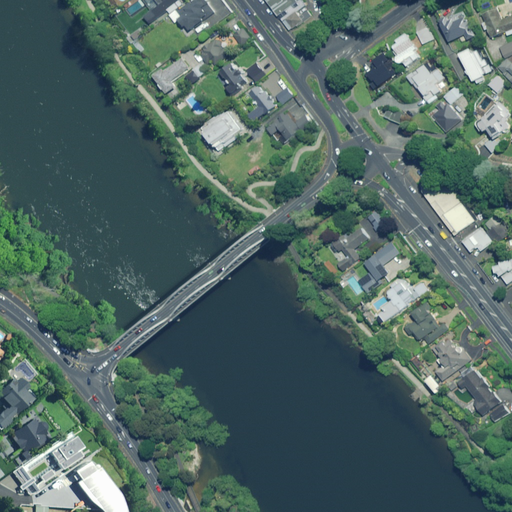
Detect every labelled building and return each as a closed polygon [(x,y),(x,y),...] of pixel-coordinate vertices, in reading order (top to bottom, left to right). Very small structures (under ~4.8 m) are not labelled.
[(143,0),(153,12),(145,18),(150,25),(168,11),(170,14),(184,4),(181,0),(180,0),(143,0)] [(184,27),(180,30),(186,38),(198,29),(196,26),(214,13),(204,0),(192,0),(178,11),(182,18),(179,20),(184,27)] [(309,17),(296,0),(265,0),(289,32),(309,17)] [(511,15),(503,20),(498,8),(483,14),(487,23),(483,24),(485,29),(488,28),(492,38),(506,33),(508,36),(511,34),(511,15)] [(437,22),(445,40),(447,39),(449,43),(462,37),(464,43),(476,38),(473,31),(464,11),(437,22)] [(433,40),(426,27),(415,32),(422,45),(433,40)] [(251,39),(241,28),(233,36),(242,46),(251,39)] [(143,35),(140,31),(133,36),(136,41),(143,35)] [(416,49),(406,35),(397,41),(399,44),(394,48),(400,56),(397,58),(402,65),(404,63),(407,67),(419,58),(414,51),(416,49)] [(217,42),(215,39),(200,50),(202,53),(197,56),(205,67),(210,63),(214,68),(231,54),(220,40),(217,42)] [(506,59),(511,56),(511,41),(500,49),(506,59)] [(474,54),(472,49),(462,54),(475,82),(485,77),(485,75),(493,72),(487,60),(485,61),(480,51),(474,54)] [(390,62),(393,60),(385,50),(371,62),(373,66),(365,72),(374,83),(376,81),(380,87),(398,72),(390,62)] [(185,59),(165,72),(164,70),(155,76),(167,95),(178,87),(174,81),(192,69),(185,59)] [(511,62),(508,59),(499,69),(506,74),(505,75),(511,81),(511,62)] [(266,76),(256,62),(246,70),(256,83),(266,76)] [(241,68),(238,70),(236,68),(235,69),(232,65),(222,73),(228,81),(222,86),(229,93),(231,91),(234,94),(249,83),(244,76),(246,74),(241,68)] [(207,74),(201,66),(186,77),(192,85),(207,74)] [(419,89),(425,96),(423,98),(428,105),(435,99),(434,97),(435,96),(441,92),(436,85),(444,79),(437,70),(432,75),(425,66),(408,78),(418,90),(419,89)] [(507,84),(497,76),(489,85),(498,94),(507,84)] [(266,91),(262,85),(243,98),(248,105),(251,103),(254,106),(257,104),(260,108),(249,115),(254,122),(277,107),(266,91)] [(288,87),(276,96),(284,107),(296,98),(288,87)] [(461,96),(454,88),(443,97),(450,105),(461,96)] [(444,106),(440,101),(435,105),(440,111),(432,118),(445,133),(461,119),(447,103),(444,106)] [(302,118),(295,106),(286,113),(285,111),(279,115),(281,117),(265,127),(275,142),(280,139),(284,144),(303,131),(304,133),(314,127),(306,115),(302,118)] [(505,118),(498,109),(481,124),(486,131),(493,140),(509,127),(503,120),(505,118)] [(230,112),(228,114),(225,110),(212,120),(215,123),(206,130),(222,151),(245,135),(242,131),(244,130),(230,112)] [(235,170),(229,162),(225,165),(231,173),(235,170)] [(426,179),(421,183),(420,191),(454,236),(473,221),(444,184),(435,190),(426,179)] [(378,210),(366,218),(375,232),(387,223),(378,210)] [(481,227),(493,243),(495,245),(511,233),(497,215),(481,227)] [(493,243),(481,227),(463,242),(472,254),(478,249),(481,253),(493,243)] [(361,228),(347,238),(343,232),(326,245),(336,258),(344,252),(348,257),(338,264),(344,272),(361,259),(355,250),(369,239),(361,228)] [(381,281),(390,274),(383,266),(400,253),(391,241),(374,255),(375,256),(365,265),(371,272),(359,281),(369,294),(383,284),(381,281)] [(501,260),(493,266),(491,268),(499,278),(501,277),(507,286),(511,281),(511,256),(503,262),(501,260)] [(428,291),(422,283),(415,289),(421,297),(428,291)] [(402,311),(416,301),(411,296),(414,294),(408,286),(405,289),(402,284),(389,294),(393,300),(392,301),(378,311),(387,323),(402,311)] [(432,309),(427,302),(411,314),(416,321),(405,329),(411,337),(416,333),(421,341),(425,338),(429,345),(449,330),(445,324),(440,327),(429,312),(432,309)] [(433,349),(441,359),(438,361),(444,368),(437,373),(444,381),(472,360),(469,356),(461,346),(457,349),(451,341),(455,337),(452,334),(433,349)] [(478,407),(487,417),(504,403),(474,367),(465,374),(468,378),(460,384),(465,389),(468,387),(478,399),(475,401),(479,406),(478,407)] [(26,388),(17,379),(14,381),(9,376),(0,385),(0,402),(4,407),(0,411),(0,432),(1,433),(12,422),(9,420),(32,398),(24,390),(26,388)] [(441,387),(434,376),(428,380),(435,391),(441,387)] [(511,413),(506,407),(493,416),(498,423),(511,413)] [(27,451),(46,439),(42,433),(45,431),(39,421),(36,423),(33,419),(10,433),(13,438),(11,440),(17,450),(20,448),(23,452),(19,455),(24,462),(31,457),(27,451)] [(48,467),(31,479),(27,473),(49,457),(51,460),(49,461),(53,466),(56,464),(61,470),(79,457),(75,452),(80,448),(69,432),(52,445),(21,466),(11,474),(19,485),(17,487),(20,491),(22,489),(27,496),(30,494),(32,497),(40,491),(37,487),(54,475),(48,467)] [(81,462),(26,506),(95,511),(96,511),(120,511),(120,510),(120,508),(119,507),(119,506),(118,505),(118,504),(117,503),(120,501),(92,462),(81,462)]
